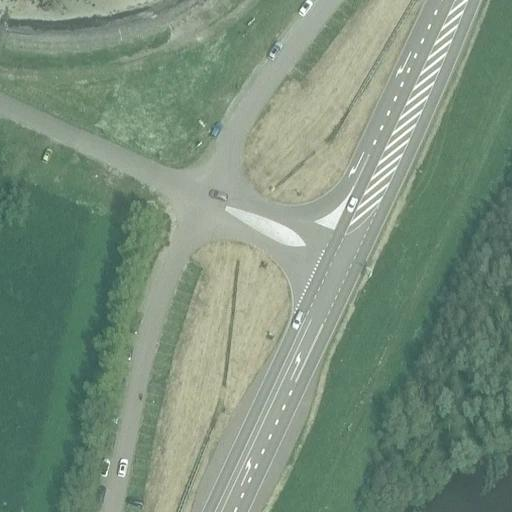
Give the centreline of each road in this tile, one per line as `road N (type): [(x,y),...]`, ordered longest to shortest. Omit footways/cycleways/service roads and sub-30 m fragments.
road 1 (unclassified): [(113,511),(157,300),(200,200)]
road 2 (trunk): [(220,511),(340,261)]
road 3 (trunk): [(237,132),(252,194),(292,215),(338,213),(386,161)]
road 4 (unclassified): [(200,200),(0,106)]
road 5 (trunk): [(386,161),(459,0)]
road 6 (unclassified): [(237,132),(333,0)]
road 7 (unclassified): [(340,261),(200,200)]
